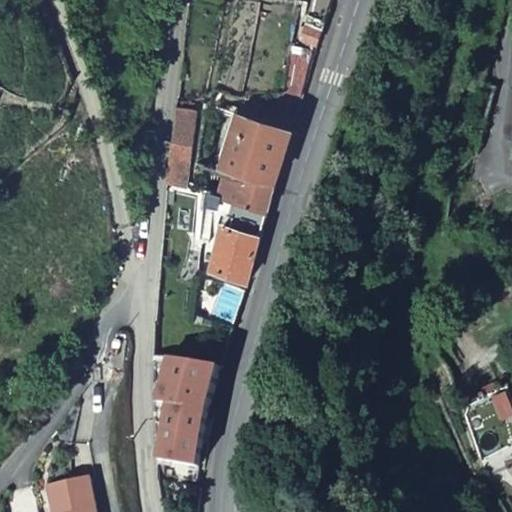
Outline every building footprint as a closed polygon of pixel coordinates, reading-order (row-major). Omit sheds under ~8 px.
[(315,50),(320,36),(302,31),(299,46),(315,50)] [(173,106),(166,183),(186,190),(195,109),(173,106)] [(245,116),(234,113),(216,173),(220,174),(212,199),(218,201),(234,206),(265,216),(275,174),(289,130),(281,127),(284,111),(271,108),(262,106),(259,112),(247,109),(245,116)] [(265,216),(234,206),(226,231),(220,230),(209,273),(249,286),(265,216)] [(222,376),(170,365),(161,408),(209,417),(210,412),(222,376)] [(197,487),(209,417),(161,408),(161,409),(167,411),(159,459),(165,460),(162,482),(197,487)] [(57,511),(100,511),(97,483),(55,488),(57,511)]
